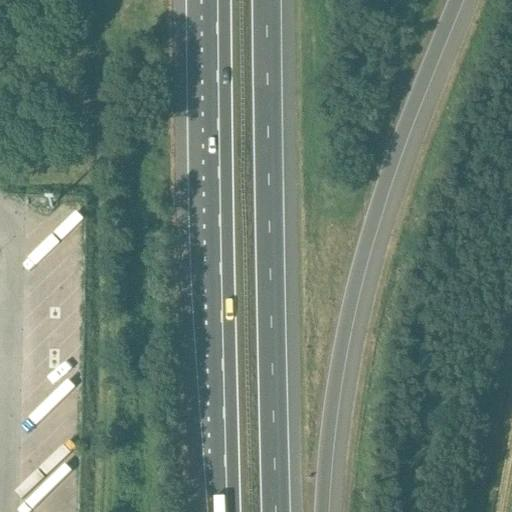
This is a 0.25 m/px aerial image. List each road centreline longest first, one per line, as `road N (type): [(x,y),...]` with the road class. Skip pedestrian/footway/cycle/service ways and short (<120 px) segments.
road 1 (motorway): [(322,511),(340,361),(366,253),(459,0)]
road 2 (motorway): [(216,0),(226,511)]
road 3 (motorway): [(277,511),(269,0)]
